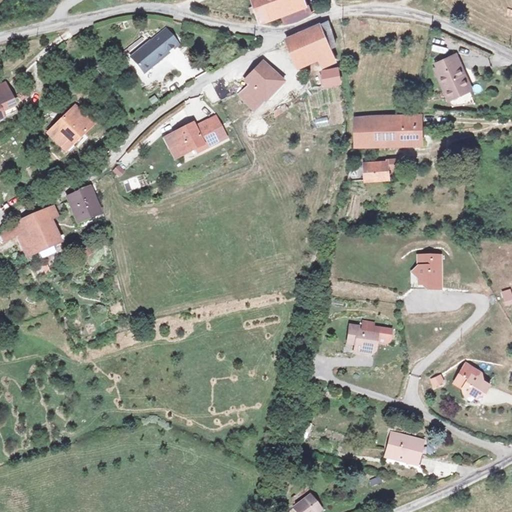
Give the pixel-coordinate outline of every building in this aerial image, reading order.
[(245,0),(250,8),(246,9),(249,16),(253,15),(258,24),(279,14),(283,23),(301,14),(294,0),(245,0)] [(317,24),(308,26),(324,51),(330,48),(330,45),(317,24)] [(307,26),(276,43),(292,71),(307,62),(311,59),(316,66),(329,58),(324,51),(308,26),(307,26)] [(146,46),(127,63),(142,79),(161,62),(160,60),(172,49),(160,36),(148,48),(146,46)] [(447,56),(431,64),(436,75),(432,77),(444,99),(463,88),(452,67),(453,65),(447,56)] [(332,63),(329,58),(316,66),(311,59),(307,62),(315,75),(332,65),(332,63)] [(436,75),(431,64),(427,67),(432,77),(436,75)] [(280,87),(258,66),(235,88),(242,94),(233,103),(250,120),(280,87)] [(333,75),(317,77),(319,90),(335,88),(333,75)] [(11,88),(0,92),(0,125),(6,123),(3,112),(18,107),(11,88)] [(36,95),(24,102),(28,107),(39,100),(36,95)] [(3,112),(6,123),(22,118),(18,107),(3,112)] [(75,110),(46,138),(66,157),(79,145),(77,143),(93,127),(75,110)] [(327,116),(314,118),(315,127),(329,125),(327,116)] [(413,116),(347,117),(350,147),(413,146),(413,116)] [(184,127),(160,139),(172,161),(194,149),(196,153),(217,141),(205,119),(185,130),(184,127)] [(125,169),(138,155),(130,148),(118,162),(125,169)] [(378,161),(354,164),(356,182),(380,181),(380,170),(392,170),(391,159),(379,160),(378,161)] [(119,164),(111,169),(117,178),(125,172),(119,164)] [(140,187),(146,185),(144,174),(137,176),(140,187)] [(86,187),(63,198),(77,227),(97,217),(86,187)] [(26,217),(6,228),(12,238),(29,263),(62,242),(52,225),(56,222),(47,207),(26,217)] [(0,246),(12,238),(6,228),(1,231),(0,231),(0,246)] [(437,261),(415,261),(415,289),(429,288),(437,288),(437,261)] [(507,305),(511,302),(511,290),(510,287),(500,292),(507,305)] [(349,329),(340,327),(337,345),(345,346),(345,353),(352,354),(354,349),(365,351),(367,336),(349,332),(349,329)] [(366,353),(365,351),(354,349),(352,354),(345,353),(344,356),(356,359),(359,360),(366,353)] [(476,403),(493,377),(464,363),(449,383),(460,395),(476,403)] [(429,378),(433,389),(445,384),(441,374),(429,378)] [(422,448),(399,442),(392,465),(410,470),(413,460),(418,461),(422,448)] [(311,511),(302,500),(288,511),(311,511)]
